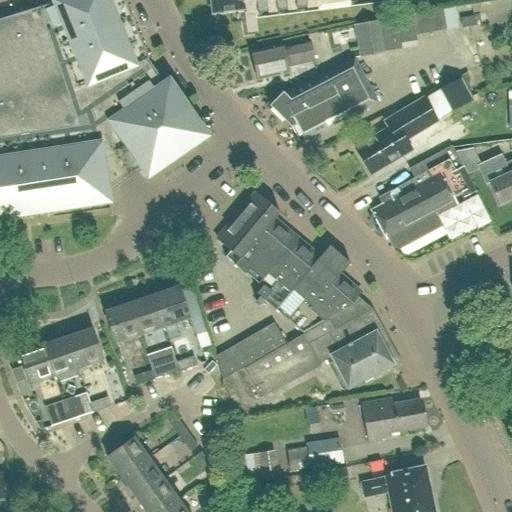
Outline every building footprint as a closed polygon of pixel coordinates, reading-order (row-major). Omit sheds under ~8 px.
[(146,56),(122,0),(58,0),(51,3),(52,5),(0,21),(0,216),(107,200),(106,193),(141,165),(148,174),(204,135),(168,81),(164,84),(146,56)] [(210,0),(212,13),(242,9),(243,11),(254,10),(254,12),(317,4),(317,2),(323,1),(323,0),(210,0)] [(448,10),(450,29),(461,27),(458,8),(448,10)] [(442,10),(381,21),(381,19),(353,24),(359,57),(387,52),(387,51),(401,49),(400,43),(415,41),(415,37),(446,31),(442,10)] [(313,62),(308,41),(281,48),(280,46),(250,53),(257,81),(287,73),(286,68),(313,62)] [(294,124),(303,142),(377,104),(354,59),(284,95),(282,93),(268,107),(290,128),(294,124)] [(451,112),(472,100),(460,78),(439,89),(451,112)] [(411,149),(405,139),(437,120),(424,99),(391,118),(395,125),(355,149),(370,174),(411,149)] [(447,131),(449,144),(470,140),(468,127),(447,131)] [(511,161),(505,165),(500,155),(476,166),(485,185),(490,183),(500,205),(511,199),(511,161)] [(448,162),(414,181),(380,199),(382,205),(378,207),(371,211),(387,240),(389,238),(395,250),(418,238),(441,226),(437,218),(447,212),(457,207),(450,193),(443,179),(451,175),(457,186),(463,198),(475,192),(469,179),(462,166),(457,169),(453,171),(450,167),(448,162)] [(217,239),(229,250),(223,256),(240,270),(241,269),(261,287),(256,293),(265,300),(265,299),(304,333),(359,301),(356,298),(358,296),(337,277),(350,262),(329,243),(315,259),(271,222),(279,213),(256,193),(217,239)] [(153,295),(163,327),(189,318),(178,286),(153,295)] [(163,327),(153,295),(129,303),(139,335),(163,327)] [(304,333),(286,344),(280,347),(269,353),(259,359),(249,365),(242,369),(258,399),(320,367),(318,364),(326,360),(343,391),(392,365),(393,367),(398,364),(369,309),(359,301),(304,333)] [(139,335),(129,303),(103,311),(114,343),(139,335)] [(274,323),(267,326),(274,337),(280,333),(274,323)] [(267,326),(257,332),(269,353),(280,347),(274,337),(267,326)] [(66,336),(77,368),(102,359),(91,327),(66,336)] [(200,348),(209,345),(206,332),(196,335),(200,348)] [(257,332),(247,338),(259,359),(269,353),(257,332)] [(280,333),(274,337),(280,347),(286,344),(280,333)] [(77,368),(66,336),(42,345),(53,377),(77,368)] [(247,338),(237,344),(249,365),(259,359),(247,338)] [(237,344),(227,350),(239,371),(242,369),(249,365),(237,344)] [(53,377),(42,345),(17,353),(28,385),(53,377)] [(227,350),(217,356),(222,380),(239,371),(227,350)] [(176,362),(179,370),(196,364),(193,356),(176,362)] [(179,370),(176,362),(158,368),(161,376),(179,370)] [(112,370),(100,375),(114,406),(126,401),(112,370)] [(137,385),(154,379),(152,370),(134,376),(137,385)] [(93,412),(110,406),(108,397),(90,403),(93,412)] [(425,428),(420,400),(392,405),(391,399),(361,404),(368,443),(380,441),(380,439),(385,438),(385,435),(425,428)] [(65,411),(68,420),(86,414),(83,405),(65,411)] [(68,420),(65,411),(48,417),(51,426),(68,420)] [(179,436),(187,431),(176,415),(168,421),(179,436)] [(187,431),(179,436),(190,452),(197,446),(187,431)] [(121,478),(148,459),(132,438),(106,457),(121,478)] [(307,447),(309,468),(343,463),(338,438),(306,442),(307,447)] [(309,468),(307,447),(287,450),(290,470),(309,468)] [(262,471),(276,470),(274,450),(259,452),(262,471)] [(204,472),(212,467),(201,451),(194,457),(204,472)] [(136,498),(162,479),(148,459),(121,478),(136,498)] [(325,471),(326,472),(329,488),(349,484),(346,467),(325,471)] [(431,511),(423,469),(384,477),(384,479),(361,484),(364,496),(388,491),(392,511),(431,511)] [(329,488),(326,472),(318,473),(321,489),(329,488)] [(0,473),(0,511),(15,511),(15,509),(4,510),(2,473),(0,473)] [(145,511),(160,511),(177,500),(162,479),(136,498),(145,511)] [(217,487),(207,486),(207,505),(216,505),(217,487)] [(185,511),(177,500),(160,511),(185,511)]
